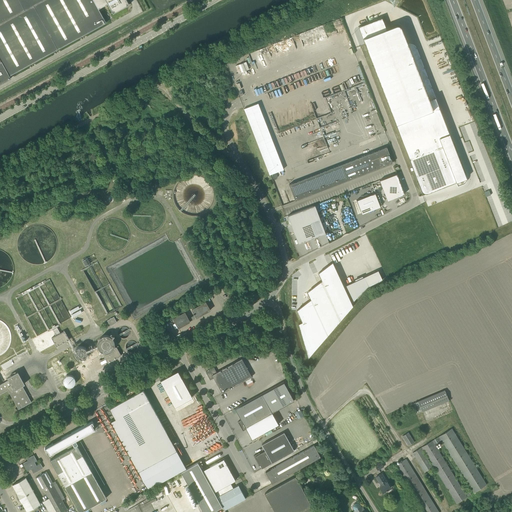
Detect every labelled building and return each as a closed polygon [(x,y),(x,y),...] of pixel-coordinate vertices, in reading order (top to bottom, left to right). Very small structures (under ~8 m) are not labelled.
[(0,0),(0,84),(11,78),(10,75),(106,22),(98,9),(108,3),(113,13),(129,4),(126,0),(0,0)] [(383,20),(359,30),(423,188),(428,186),(431,195),(465,181),(466,181),(466,180),(467,180),(467,179),(468,178),(468,177),(468,176),(468,175),(468,174),(437,98),(431,101),(402,30),(402,29),(401,29),(401,28),(400,28),(399,27),(398,27),(397,27),(387,31),(383,20)] [(242,75),(247,73),(246,70),(249,69),(246,62),(236,65),(238,73),(241,72),(242,75)] [(244,109),(256,141),(269,174),(283,169),(258,103),(244,109)] [(372,114),(378,129),(382,127),(377,112),(372,114)] [(386,147),(289,184),(295,200),(393,163),(386,147)] [(397,173),(379,180),(387,201),(405,194),(397,173)] [(362,214),(380,206),(375,193),(356,200),(362,214)] [(288,215),(290,221),(290,220),(292,224),(291,224),(298,243),(299,243),(299,242),(303,241),(304,241),(305,240),(309,239),(308,239),(312,237),(312,238),(317,236),(317,235),(321,234),(325,233),(315,205),(288,215)] [(114,312),(116,315),(117,314),(116,312),(117,311),(117,310),(122,307),(97,262),(94,263),(93,263),(92,264),(90,265),(89,263),(97,259),(94,254),(82,261),(86,267),(89,265),(89,266),(82,269),(107,315),(111,313),(111,314),(114,312)] [(334,265),(318,273),(323,284),(340,320),(353,305),(334,265)] [(368,286),(382,280),(378,270),(364,277),(346,285),(353,301),(367,287),(368,286)] [(45,280),(24,291),(19,294),(20,295),(16,297),(37,336),(49,329),(50,330),(53,329),(56,335),(51,338),(56,347),(69,339),(64,331),(60,333),(57,327),(61,325),(60,323),(71,318),(61,299),(62,299),(61,298),(60,298),(49,279),(45,281),(45,280)] [(323,284),(307,291),(312,303),(327,335),(340,320),(323,284)] [(178,328),(210,310),(205,302),(192,309),(195,315),(188,319),(185,312),(173,318),(178,328)] [(312,303),(296,310),(302,322),(298,323),(308,358),(327,335),(312,303)] [(117,322),(114,317),(107,320),(110,326),(117,322)] [(117,348),(114,347),(114,344),(114,342),(113,340),(111,337),(109,336),(106,335),(103,336),(101,337),(99,339),(98,341),(97,343),(97,346),(98,348),(99,350),(101,351),(100,355),(101,358),(104,356),(108,363),(121,355),(117,348)] [(86,356),(86,355),(88,356),(88,355),(89,355),(89,354),(89,353),(87,353),(87,352),(87,351),(87,350),(87,349),(86,348),(85,348),(84,347),(82,346),(81,346),(80,346),(79,346),(78,347),(77,348),(76,348),(75,349),(75,351),(75,352),(75,353),(75,354),(76,356),(77,357),(78,357),(79,358),(80,358),(81,358),(83,358),(84,358),(85,357),(86,356)] [(214,367),(206,372),(210,380),(214,378),(222,393),(252,377),(242,358),(216,372),(214,367)] [(192,397),(178,370),(160,380),(175,407),(192,397)] [(31,402),(22,385),(25,384),(18,371),(7,377),(9,380),(0,384),(0,383),(0,394),(8,390),(19,409),(31,402)] [(63,379),(63,381),(63,383),(64,385),(66,386),(68,387),(70,387),(72,386),(74,385),(75,383),(76,381),(75,379),(74,377),(72,375),(70,375),(68,375),(66,375),(64,377),(63,379)] [(268,390),(235,409),(241,420),(238,422),(243,431),(246,429),(245,427),(272,412),(293,400),(283,382),(268,390)] [(110,421),(138,471),(177,450),(143,389),(109,408),(115,418),(110,421)] [(445,390),(418,401),(412,404),(416,414),(422,411),(449,400),(445,390)] [(391,458),(401,451),(366,395),(356,401),(391,458)] [(68,450),(50,460),(79,511),(80,511),(106,498),(105,496),(110,493),(79,438),(95,429),(91,422),(45,448),(46,450),(47,450),(50,454),(66,445),(68,450)] [(467,497),(464,493),(433,444),(440,439),(474,493),(486,485),(451,428),(422,447),(413,453),(424,472),(432,467),(422,451),(424,450),(456,503),(467,497)] [(262,468),(272,463),(294,450),(284,432),(262,444),(265,450),(260,453),(259,452),(254,455),(258,463),(259,463),(262,468)] [(402,436),(408,446),(414,442),(408,432),(402,436)] [(290,458),(296,470),(320,457),(314,445),(290,458)] [(37,461),(36,459),(34,455),(30,457),(31,459),(23,463),(27,471),(31,469),(33,473),(43,468),(40,463),(36,466),(34,462),(37,461)] [(290,458),(274,467),(266,472),(272,484),(296,470),(290,458)] [(204,470),(203,470),(215,492),(236,480),(233,475),(233,476),(231,472),(224,459),(207,468),(204,470)] [(398,461),(399,463),(395,465),(424,511),(438,511),(406,459),(402,461),(401,459),(398,461)] [(198,462),(181,471),(203,511),(211,511),(222,506),(217,497),(198,462)] [(43,488),(49,498),(56,511),(64,511),(68,510),(46,472),(35,478),(41,489),(43,488)] [(382,473),(381,474),(376,477),(381,485),(380,486),(383,492),(391,488),(387,482),(382,473)] [(274,511),(319,511),(319,510),(314,511),(313,511),(310,506),(311,506),(295,476),(264,493),(274,511)] [(17,499),(33,490),(26,477),(12,485),(17,493),(16,494),(19,498),(17,499)] [(238,485),(217,497),(222,506),(224,510),(245,498),(238,485)] [(33,490),(17,499),(19,498),(21,503),(22,502),(27,511),(40,504),(33,490)] [(328,507),(326,502),(316,505),(318,510),(328,507)]
